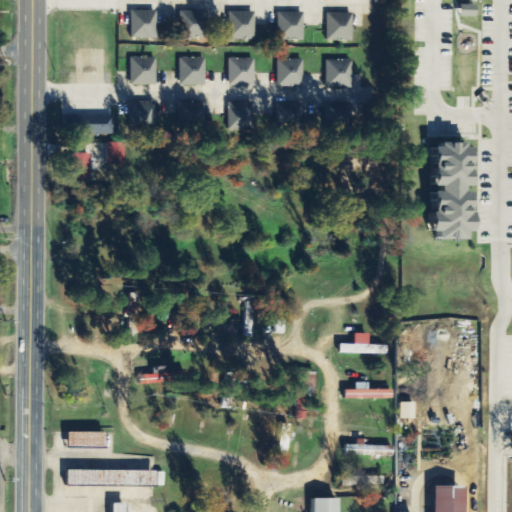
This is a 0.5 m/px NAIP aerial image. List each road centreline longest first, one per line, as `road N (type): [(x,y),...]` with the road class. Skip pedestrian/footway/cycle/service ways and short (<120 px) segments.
road 1 (secondary): [(30,0),(27,511)]
road 2 (residential): [(29,348),(291,350),(320,359),(332,374),(322,462)]
road 3 (residential): [(367,93),(29,92)]
road 4 (residential): [(30,0),(366,0)]
road 5 (residential): [(108,348),(119,365),(118,405),(129,429),(283,480),(322,462)]
